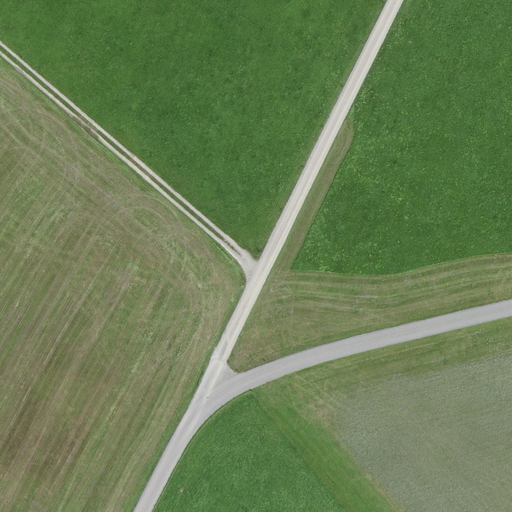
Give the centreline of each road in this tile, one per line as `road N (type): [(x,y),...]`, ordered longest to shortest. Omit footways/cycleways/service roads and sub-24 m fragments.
road 1 (unclassified): [(511,308),(269,370),(210,398),(143,511)]
road 2 (track): [(210,398),(259,276),(400,0)]
road 3 (track): [(0,45),(259,276)]
